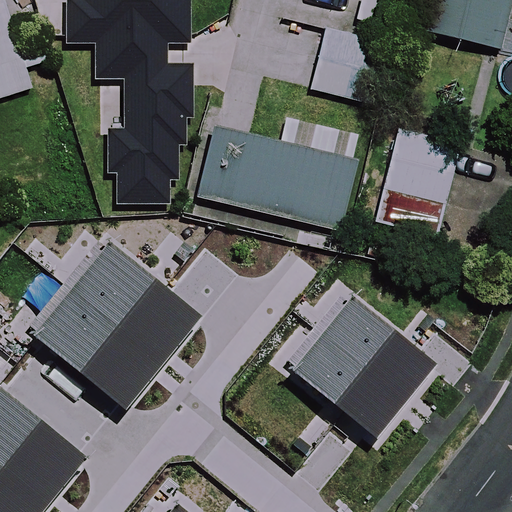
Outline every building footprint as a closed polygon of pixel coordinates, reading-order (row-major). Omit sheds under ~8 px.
[(115,0),(51,0),(62,34),(121,15),(115,0)] [(501,0),(427,0),(419,32),(489,50),(501,0)] [(0,99),(28,91),(1,4),(0,4),(0,99)] [(383,44),(324,28),(307,91),(367,107),(383,44)] [(358,138),(283,120),(276,147),(207,130),(191,197),(334,233),(358,138)] [(456,145),(395,131),(373,225),(434,239),(456,145)] [(361,260),(304,242),(291,284),(348,302),(361,260)] [(294,311),(259,282),(200,355),(316,449),(374,377),(330,341),(321,352),(285,323),(294,311)] [(219,511),(264,458),(130,348),(80,409),(205,511),(219,511)] [(48,477),(5,437),(0,442),(0,488),(20,507),(48,477)] [(140,511),(151,500),(90,451),(63,484),(97,511),(140,511)]
